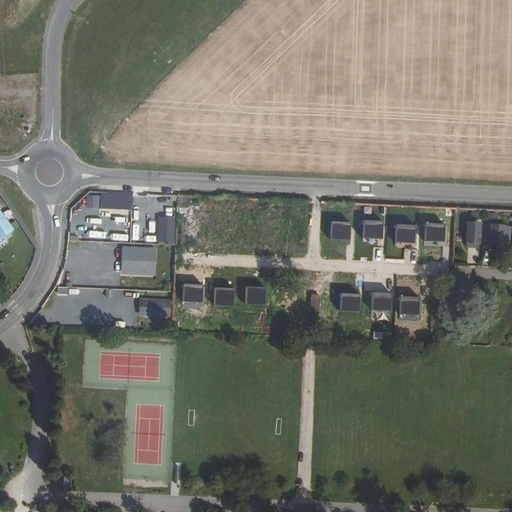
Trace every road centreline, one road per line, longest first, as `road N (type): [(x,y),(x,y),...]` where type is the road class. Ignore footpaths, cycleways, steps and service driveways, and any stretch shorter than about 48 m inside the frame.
road 1 (tertiary): [(511,194),(73,178)]
road 2 (unclassified): [(49,149),(54,41),(73,0)]
road 3 (tertiary): [(50,197),(51,250),(37,285),(0,326)]
